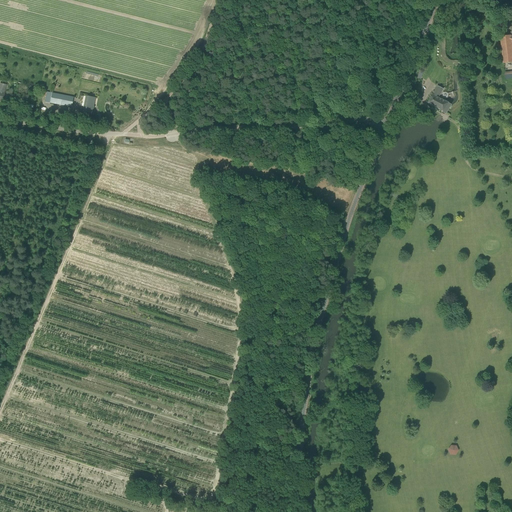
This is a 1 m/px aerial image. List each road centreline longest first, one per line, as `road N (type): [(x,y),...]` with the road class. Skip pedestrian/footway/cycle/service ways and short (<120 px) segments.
road 1 (unclassified): [(296,511),(316,331),(386,123)]
road 2 (unclassified): [(0,119),(167,136),(386,123)]
road 3 (track): [(223,511),(201,497),(0,438)]
road 4 (unclassified): [(386,123),(437,0)]
